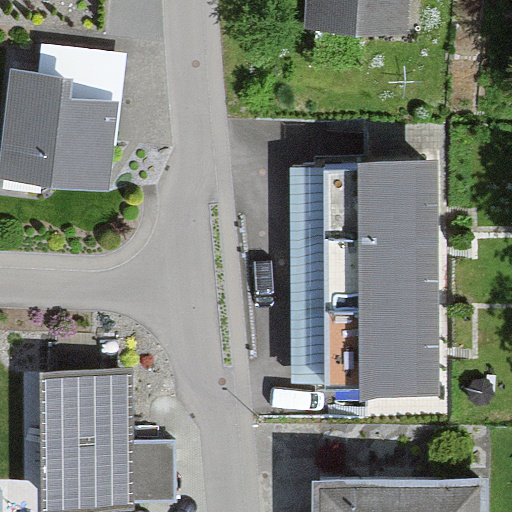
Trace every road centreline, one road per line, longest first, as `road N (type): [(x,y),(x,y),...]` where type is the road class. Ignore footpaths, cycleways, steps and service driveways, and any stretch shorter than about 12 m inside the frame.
road 1 (residential): [(200,282),(195,0)]
road 2 (residential): [(200,282),(224,511)]
road 3 (residential): [(0,278),(200,282)]
